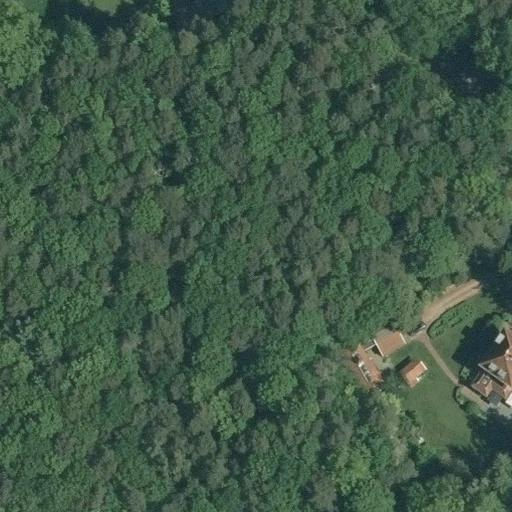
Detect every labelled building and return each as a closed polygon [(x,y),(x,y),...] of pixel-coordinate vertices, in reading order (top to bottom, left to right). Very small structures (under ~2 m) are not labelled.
[(201,34),(203,44),(223,39),(224,43),(248,37),(242,15),(247,13),(278,6),(290,18),(307,0),(192,0),(198,23),(175,28),(178,39),(201,34)] [(340,350),(365,402),(388,391),(373,362),(370,364),(365,354),(376,348),(383,359),(406,346),(392,321),(368,334),(370,336),(359,342),(358,341),(340,350)] [(511,392),(511,345),(506,342),(471,390),(486,401),(493,391),(506,400),(511,392)] [(398,374),(409,387),(427,372),(417,359),(398,374)] [(430,401),(441,391),(434,383),(423,393),(430,401)]
